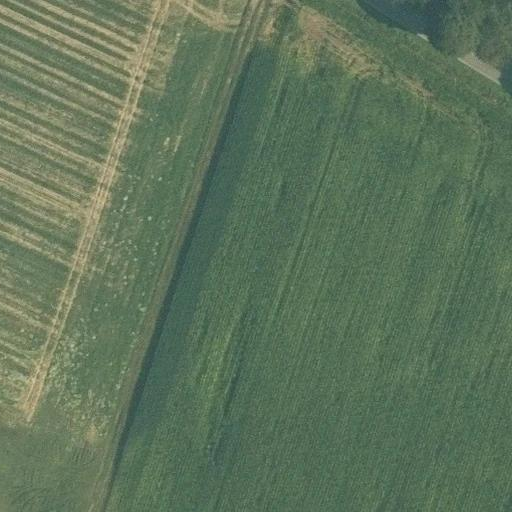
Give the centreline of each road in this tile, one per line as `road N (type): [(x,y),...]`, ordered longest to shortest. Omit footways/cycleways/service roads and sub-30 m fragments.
road 1 (track): [(262,0),(91,511)]
road 2 (secondary): [(511,77),(384,0)]
